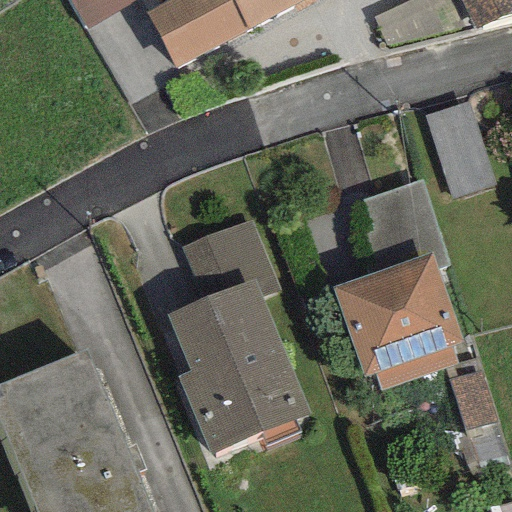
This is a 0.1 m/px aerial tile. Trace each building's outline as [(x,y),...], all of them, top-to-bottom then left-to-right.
[(66,0),(84,29),(138,1),(137,0),(66,0)] [(247,35),(229,0),(174,0),(146,15),(174,66),(247,35)] [(310,0),(229,0),(247,35),(310,0)] [(466,23),(454,0),(407,0),(369,19),(386,46),(466,23)] [(511,4),(510,0),(454,0),(466,23),(472,36),(511,16),(511,4)] [(468,105),(425,118),(451,202),(494,188),(468,105)] [(435,271),(448,267),(418,182),(360,201),(371,232),(363,234),(375,270),(428,252),(435,271)] [(279,289),(250,222),(187,249),(208,298),(165,316),(188,369),(174,375),(209,457),(309,414),(259,298),(279,289)] [(375,270),(330,286),(362,378),(374,374),(451,348),(460,344),(435,271),(428,252),(375,270)] [(456,364),(451,348),(374,374),(380,390),(456,364)] [(152,511),(85,353),(0,388),(0,428),(35,511),(152,511)] [(497,424),(480,370),(448,381),(465,434),(497,424)]
